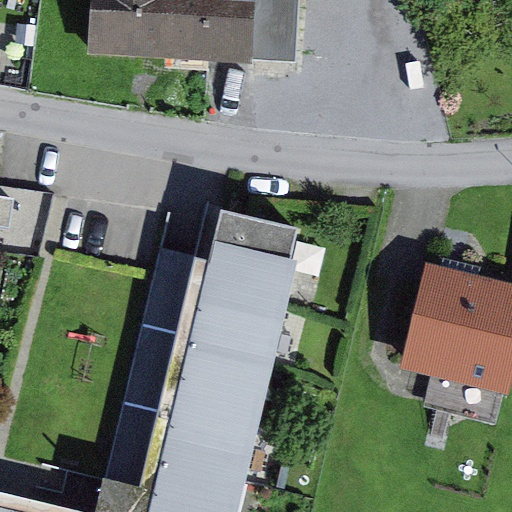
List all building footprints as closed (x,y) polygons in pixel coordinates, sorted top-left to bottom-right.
[(10,0),(0,0),(0,43),(4,44),(10,0)] [(108,0),(105,62),(269,72),(269,68),(311,71),(312,66),(348,68),(352,5),(313,2),(313,0),(108,0)] [(0,265),(7,221),(28,224),(32,191),(0,186),(0,265)] [(173,482),(165,511),(257,511),(319,252),(310,250),(318,217),(239,199),(227,251),(213,248),(158,479),(173,482)] [(417,364),(445,371),(437,405),(507,422),(511,399),(511,274),(442,258),(417,364)] [(0,511),(165,511),(173,482),(158,479),(122,470),(113,506),(0,479),(0,511)]
